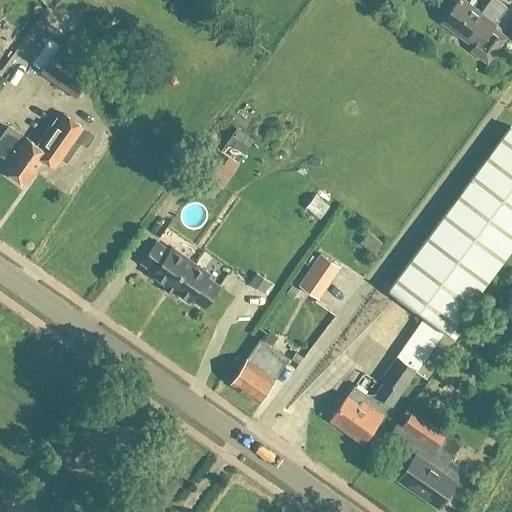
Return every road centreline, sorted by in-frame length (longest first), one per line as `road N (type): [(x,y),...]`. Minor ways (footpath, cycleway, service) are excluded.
road 1 (unclassified): [(511,91),(246,444)]
road 2 (tertiary): [(246,444),(0,272)]
